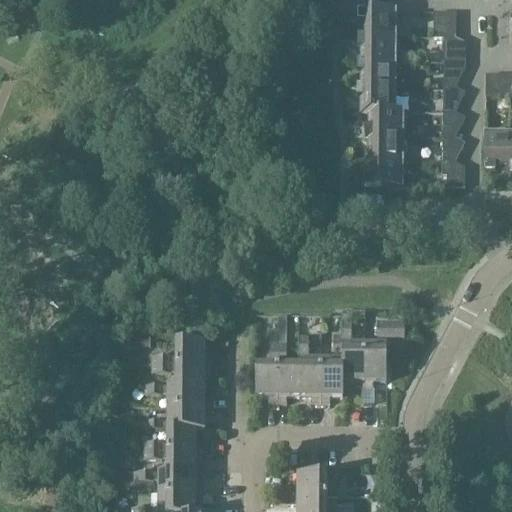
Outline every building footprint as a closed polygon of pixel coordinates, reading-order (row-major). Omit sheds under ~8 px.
[(359,26),(359,40),(395,40),(395,15),(356,14),(356,26),(359,26)] [(432,41),(442,41),(454,41),(455,16),(433,16),(432,41)] [(359,51),(359,65),(395,65),(395,40),(359,40),(356,40),(356,51),(359,51)] [(442,66),(454,66),(464,46),(455,41),(454,41),(442,41),(442,66)] [(359,90),(394,90),(395,65),(359,65),(356,65),(356,76),(359,76),(359,90)] [(442,66),(442,91),(454,91),(464,71),(454,66),(442,66)] [(510,100),(510,90),(510,78),(485,78),(484,100),(510,100)] [(394,116),(394,115),(394,90),(359,90),(356,90),(356,101),(359,101),(358,115),(366,115),(394,116)] [(454,116),(464,96),(454,91),(442,91),(442,116),(454,116)] [(364,140),(366,140),(402,141),(402,115),(394,115),(394,116),(366,115),(366,129),(364,129),(364,140)] [(464,121),(454,116),(442,116),(442,141),(454,141),(464,121)] [(495,174),(509,174),(510,138),(483,137),(483,172),(483,177),(495,177),(495,174)] [(363,165),(366,165),(402,166),(402,141),(366,140),(366,154),(364,154),(363,165)] [(442,166),(454,166),(464,146),(454,141),(442,141),(442,166)] [(402,177),(402,166),(366,165),(366,180),(363,180),(363,191),(408,191),(409,180),(404,180),(404,177),(402,177)] [(464,171),(454,166),(442,166),(442,191),(464,192),(464,171)] [(341,323),(341,339),(341,347),(341,385),(342,385),(354,385),(354,392),(363,392),(363,348),(349,348),(350,342),(350,343),(351,324),(341,323)] [(363,348),(363,392),(372,392),(372,386),(385,386),(385,354),(403,354),(404,324),(376,324),(376,343),(377,343),(377,348),(363,348)] [(298,339),(298,371),(298,401),(310,401),(310,407),(320,407),(320,363),(306,363),(306,358),(307,358),(307,339),(298,339)] [(341,347),(341,339),(332,339),(332,358),(333,358),(333,363),(320,363),(320,407),(329,408),(329,401),(342,401),(342,385),(341,385),(341,347)] [(151,359),(151,368),(211,368),(211,359),(204,359),(204,346),(175,346),(175,360),(170,360),(170,359),(151,359)] [(267,407),(276,407),(277,347),(268,347),(268,366),(269,366),(269,371),(254,371),(254,400),(267,400),(267,407)] [(285,347),(277,347),(276,407),(286,407),(286,401),(298,401),(298,371),(284,371),(285,366),(285,347)] [(211,378),(211,368),(151,368),(151,377),(170,377),(170,376),(175,376),(175,389),(204,390),(204,378),(211,378)] [(204,402),(204,390),(175,389),(143,389),(142,398),(161,398),(166,398),(166,411),(210,411),(210,402),(204,402)] [(142,433),(166,433),(195,433),(195,434),(204,434),(204,421),(210,421),(210,411),(166,411),(166,425),(161,425),(161,424),(142,424),(142,433)] [(142,446),(142,454),(202,455),(202,445),(195,445),(195,434),(195,433),(166,433),(166,447),(161,447),(161,446),(142,446)] [(202,464),(202,455),(142,454),(142,463),(161,463),(161,462),(166,462),(166,475),(166,476),(195,476),(195,464),(202,464)] [(157,498),(201,498),(201,489),(195,488),(195,476),(166,476),(166,475),(133,475),(133,485),(152,485),(152,484),(157,484),(157,498)] [(272,490),(272,499),(325,500),(326,477),(296,477),(296,490),(272,490)] [(213,503),(233,502),(233,492),(212,492),(213,503)] [(133,511),(194,511),(195,507),(201,507),(201,498),(157,498),(157,511),(152,511),(152,510),(133,510),(133,511)] [(325,511),(325,500),(272,499),(272,509),(296,509),(296,511),(325,511)]
